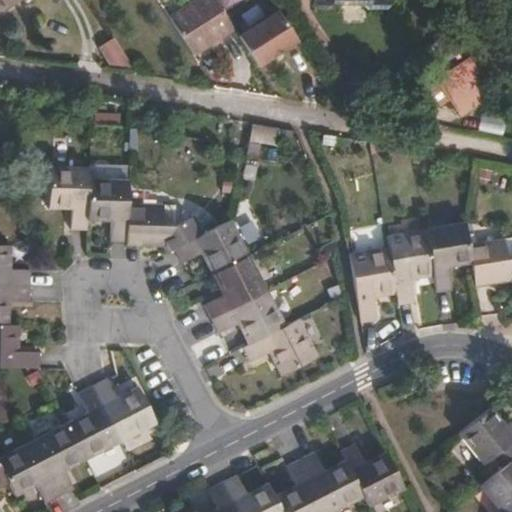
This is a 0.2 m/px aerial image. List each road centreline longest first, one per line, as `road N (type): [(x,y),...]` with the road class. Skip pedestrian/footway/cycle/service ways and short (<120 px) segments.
road 1 (residential): [(0,72),(134,86),(348,128)]
road 2 (residential): [(220,443),(437,348),(511,357)]
road 3 (residential): [(163,327),(139,279),(81,290),(86,332)]
road 4 (residential): [(100,511),(220,443)]
road 5 (residential): [(220,443),(163,327)]
